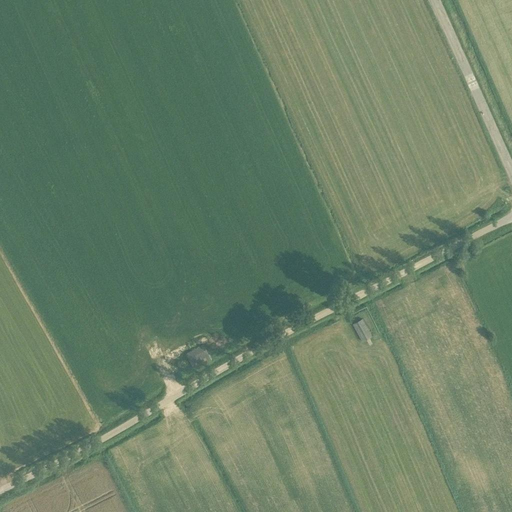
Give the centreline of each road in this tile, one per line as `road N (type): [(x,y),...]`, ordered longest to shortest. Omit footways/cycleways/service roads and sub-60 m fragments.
road 1 (unclassified): [(0,488),(511,219)]
road 2 (unclassified): [(511,178),(434,0)]
